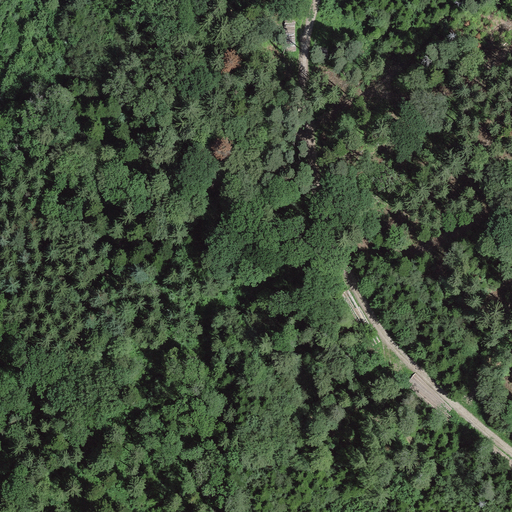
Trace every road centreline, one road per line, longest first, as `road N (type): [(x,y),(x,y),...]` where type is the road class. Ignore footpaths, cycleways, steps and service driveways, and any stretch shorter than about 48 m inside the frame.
road 1 (track): [(318,0),(302,84),(330,236),(379,329),(511,451)]
road 2 (track): [(0,416),(57,399),(90,303),(135,223),(309,132)]
